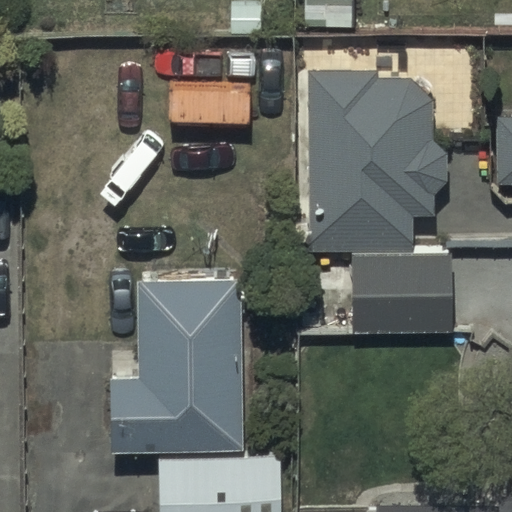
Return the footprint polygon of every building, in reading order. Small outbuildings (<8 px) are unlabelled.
[(376,63),(307,67),(310,331),(449,330),(448,248),(409,248),(409,207),(437,206),(436,187),(445,187),(444,140),(432,140),(431,98),(411,73),(377,75),(376,63)] [(511,113),(492,115),(494,180),(511,179),(511,113)] [(238,444),(237,277),(139,278),(139,372),(107,372),(108,444),(238,444)] [(280,511),(280,454),(159,455),(159,511),(280,511)] [(375,501),(375,511),(511,511),(511,488),(491,488),(491,501),(375,501)]
